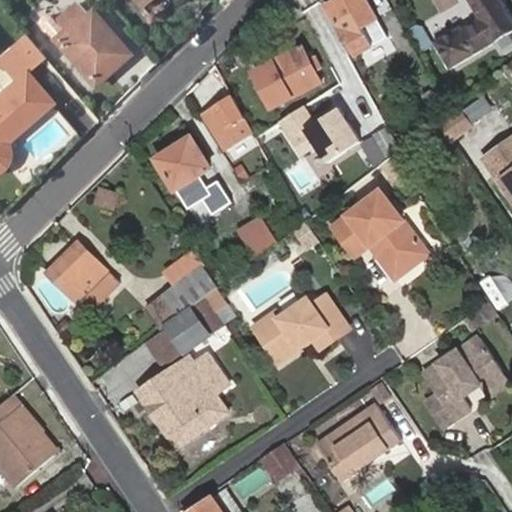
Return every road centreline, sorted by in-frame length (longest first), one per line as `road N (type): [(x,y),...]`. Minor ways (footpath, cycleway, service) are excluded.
road 1 (residential): [(0,254),(255,0)]
road 2 (residential): [(0,277),(152,511)]
